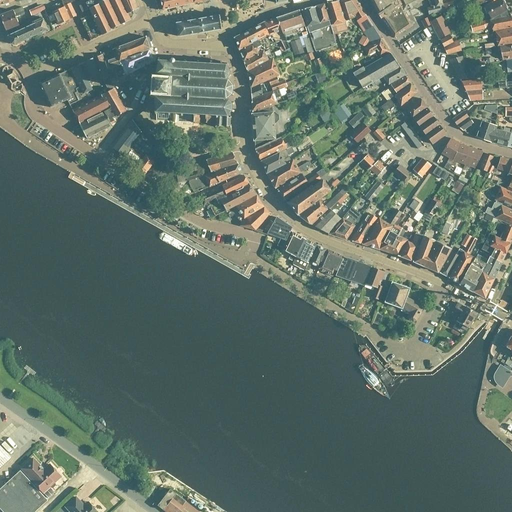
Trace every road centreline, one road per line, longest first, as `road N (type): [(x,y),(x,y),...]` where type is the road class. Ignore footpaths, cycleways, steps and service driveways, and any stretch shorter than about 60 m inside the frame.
road 1 (tertiary): [(218,40),(238,73),(248,160),(276,206),(310,233),(443,285)]
road 2 (residential): [(511,154),(454,132),(362,0)]
road 3 (unclassified): [(158,511),(0,400)]
road 4 (residential): [(255,238),(183,214),(95,156)]
road 5 (residential): [(95,156),(131,109),(161,40)]
road 6 (unclassified): [(30,75),(151,20)]
